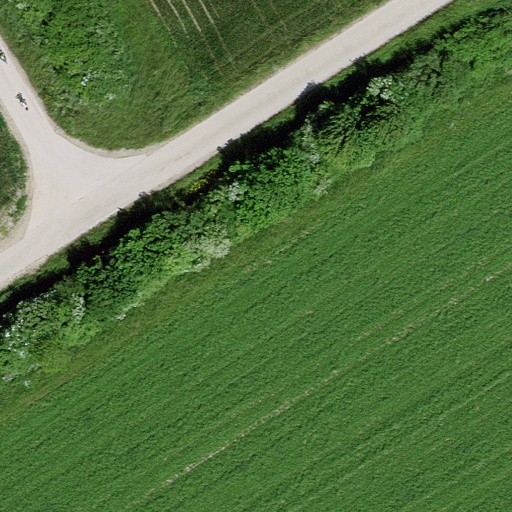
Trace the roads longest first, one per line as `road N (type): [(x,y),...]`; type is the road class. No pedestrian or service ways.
road 1 (track): [(0,267),(419,0)]
road 2 (track): [(0,67),(81,215)]
